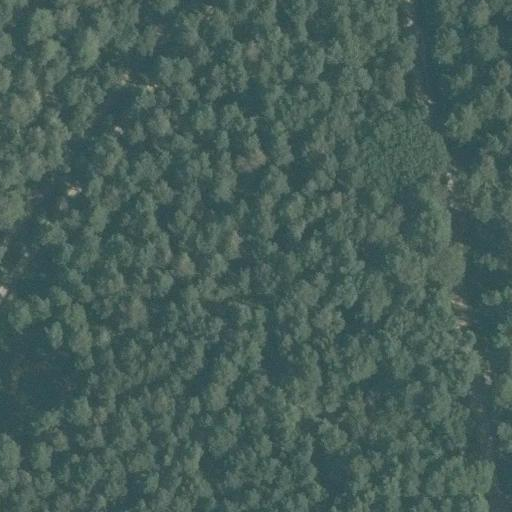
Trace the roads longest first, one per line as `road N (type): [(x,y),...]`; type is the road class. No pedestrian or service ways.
road 1 (track): [(507,511),(469,273),(427,110),(412,0)]
road 2 (track): [(0,292),(217,0)]
road 3 (unknown): [(0,256),(183,0)]
